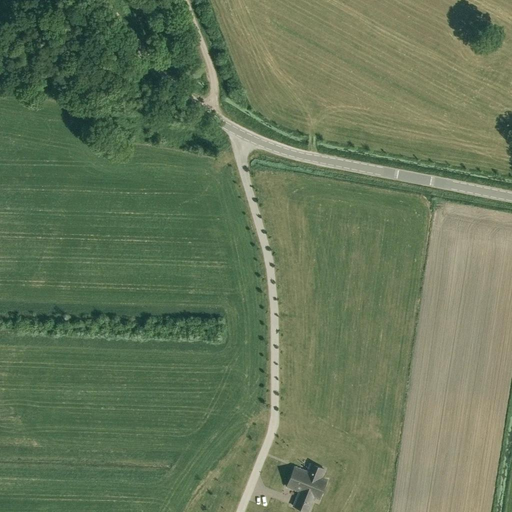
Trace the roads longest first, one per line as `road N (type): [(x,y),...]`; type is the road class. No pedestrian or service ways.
road 1 (tertiary): [(511,198),(253,140),(198,108),(98,0)]
road 2 (track): [(233,130),(187,0)]
